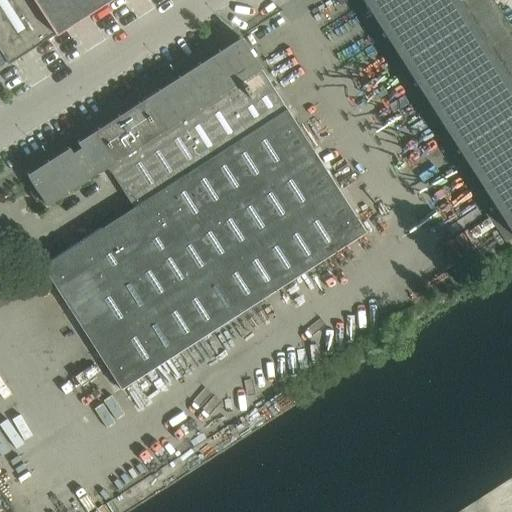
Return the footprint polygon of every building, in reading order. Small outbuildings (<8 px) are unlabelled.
[(47,21),(33,0),(0,0),(0,51),(5,59),(7,63),(41,41),(34,29),(47,21)] [(45,0),(63,27),(105,0),(45,0)] [(349,0),(505,243),(511,237),(511,31),(492,0),(349,0)] [(47,21),(34,29),(41,41),(54,32),(47,21)] [(69,147),(26,174),(36,189),(30,193),(36,203),(42,199),(47,207),(89,180),(89,178),(97,173),(97,175),(108,168),(134,208),(43,266),(122,389),(366,232),(240,37),(77,142),(80,148),(72,153),(69,147)]
